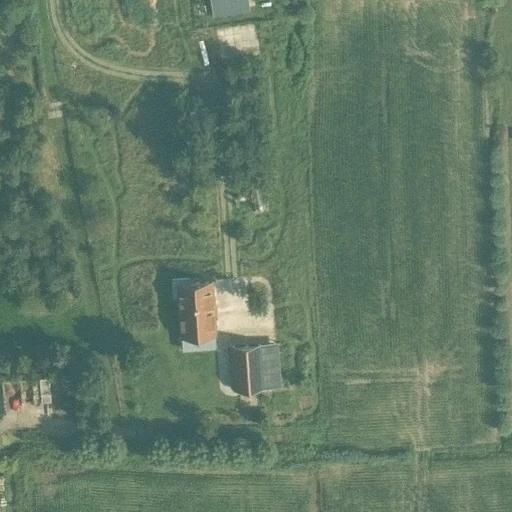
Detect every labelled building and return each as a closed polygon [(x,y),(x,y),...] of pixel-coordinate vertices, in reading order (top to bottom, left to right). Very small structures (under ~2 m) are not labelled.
[(211,0),(213,14),(248,8),(246,0),(211,0)] [(171,248),(184,242),(176,223),(163,228),(171,248)] [(189,277),(171,278),(172,296),(177,296),(180,335),(215,332),(211,280),(189,281),(189,277)] [(260,342),(231,344),(233,387),(263,385),(260,342)] [(145,374),(145,400),(160,400),(160,375),(145,374)]
